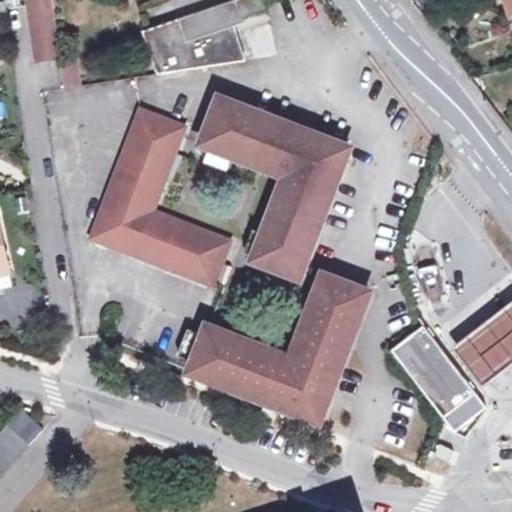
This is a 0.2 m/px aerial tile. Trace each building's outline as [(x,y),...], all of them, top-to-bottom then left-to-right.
[(60,60),(51,0),(27,0),(37,63),(60,60)] [(234,0),(165,23),(181,69),(250,59),(239,25),(249,21),(248,17),(271,10),(268,0),(234,0)] [(176,72),(161,26),(143,32),(158,75),(176,72)] [(76,63),(61,64),(64,89),(79,86),(76,63)] [(349,148),(220,98),(204,143),(287,175),(256,259),(300,276),(349,148)] [(185,125),(141,107),(90,238),(213,285),(231,241),(152,210),(185,125)] [(0,271),(10,270),(0,224),(0,271)] [(208,327),(191,370),(191,372),(320,422),(369,293),(325,276),(292,360),(208,327)] [(425,325),(393,350),(458,430),(490,405),(425,325)]
